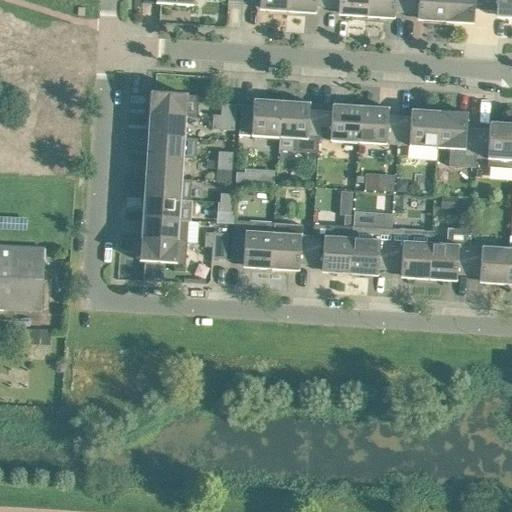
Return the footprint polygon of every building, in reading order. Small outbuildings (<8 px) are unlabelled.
[(287,13),(288,0),(247,0),(247,3),(260,4),(259,11),(287,13)] [(327,9),(327,0),(288,0),(287,13),(315,15),(316,8),(327,9)] [(327,0),(327,9),(338,9),(338,16),(366,18),(367,0),(327,0)] [(406,14),(406,0),(367,0),(366,18),(394,20),(395,13),(406,14)] [(406,0),(406,14),(417,14),(417,21),(445,23),(446,0),(406,0)] [(485,11),(485,0),(446,0),(445,23),(473,25),(474,10),(485,11)] [(511,19),(511,0),(485,0),(485,11),(497,11),(496,18),(511,19)] [(150,92),(149,115),(186,117),(197,118),(198,96),(187,96),(187,95),(150,92)] [(279,138),(282,101),(253,100),(253,106),(241,106),(239,135),(279,138)] [(282,101),(279,138),(294,139),(293,152),(318,154),(319,141),(321,111),(309,110),(310,103),(282,101)] [(222,116),(221,130),(234,131),(236,105),(221,104),(220,116),(222,116)] [(358,143),(360,107),(332,105),(332,112),(321,111),(319,141),(358,143)] [(399,116),(388,115),(388,108),(360,107),(358,143),(397,146),(399,116)] [(437,148),(439,112),(411,110),(411,117),(399,116),(397,146),(437,148)] [(466,128),(467,113),(439,112),(437,148),(450,149),(448,167),(475,169),(476,159),(477,159),(479,129),(466,128)] [(184,138),(186,117),(149,115),(147,135),(184,138)] [(222,116),(220,116),(213,115),(212,130),(221,130),(222,116)] [(511,169),(511,124),(489,123),(489,130),(479,129),(477,159),(488,160),(487,168),(511,169)] [(147,135),(146,156),(183,159),(196,160),(197,139),(184,138),(147,135)] [(232,162),(233,153),(218,152),(218,161),(232,162)] [(182,179),(183,159),(146,156),(145,177),(182,179)] [(231,171),(232,162),(218,161),(217,170),(231,171)] [(380,175),(379,192),(393,193),(394,176),(380,175)] [(189,201),(190,180),(182,180),(182,179),(145,177),(143,198),(180,200),(189,201)] [(396,180),(395,192),(395,193),(407,193),(408,187),(402,181),(396,180)] [(248,185),(235,184),(235,193),(247,193),(248,185)] [(234,204),(235,195),(220,194),(220,203),(234,204)] [(393,194),(380,194),(380,201),(385,206),(392,207),(393,194)] [(180,200),(143,198),(142,219),(179,221),(180,200)] [(473,199),(456,198),(456,207),(472,208),(473,199)] [(234,213),(234,204),(220,203),(219,212),(234,213)] [(142,219),(141,239),(187,242),(188,222),(179,221),(142,219)] [(242,268),(271,270),(274,223),(233,221),(230,260),(243,261),(242,268)] [(303,225),(274,223),(271,270),(299,272),(299,265),(310,266),(312,237),(302,236),(303,225)] [(321,273),(349,275),(352,227),(313,225),(312,237),(310,266),(322,266),(321,273)] [(352,227),(349,275),(377,277),(378,270),(389,271),(392,230),(352,227)] [(468,276),(470,247),(471,230),(447,229),(446,244),(431,243),(428,280),(456,282),(457,276),(468,276)] [(392,230),(389,271),(401,272),(400,279),(428,280),(431,243),(431,232),(392,230)] [(214,248),(215,233),(206,232),(205,247),(212,248),(214,248)] [(214,248),(212,248),(212,259),(226,260),(228,234),(215,233),(214,248)] [(141,239),(139,262),(144,262),(143,281),(163,282),(164,263),(174,264),(174,272),(185,272),(187,242),(141,239)] [(0,247),(0,308),(42,311),(45,249),(0,247)] [(481,247),(470,247),(468,276),(479,277),(479,284),(507,285),(509,249),(510,249),(481,247)] [(50,330),(29,329),(28,345),(50,346),(50,330)]
